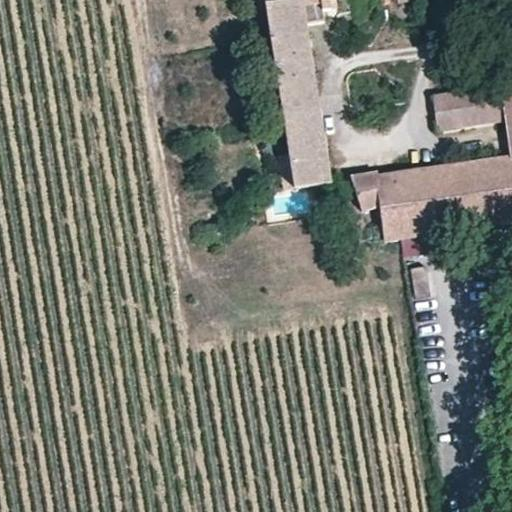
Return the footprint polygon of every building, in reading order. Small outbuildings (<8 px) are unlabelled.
[(329,0),(296,0),(267,4),(295,189),(332,182),(305,22),(326,20),(326,10),(331,10),(329,0)] [(511,158),(511,157),(511,84),(501,86),(507,122),(511,158)] [(439,132),(507,122),(501,86),(434,95),(439,132)] [(386,241),(511,223),(511,157),(511,158),(379,176),(377,172),(352,178),(363,211),(380,206),(386,241)] [(413,296),(428,294),(423,263),(407,266),(413,296)]
